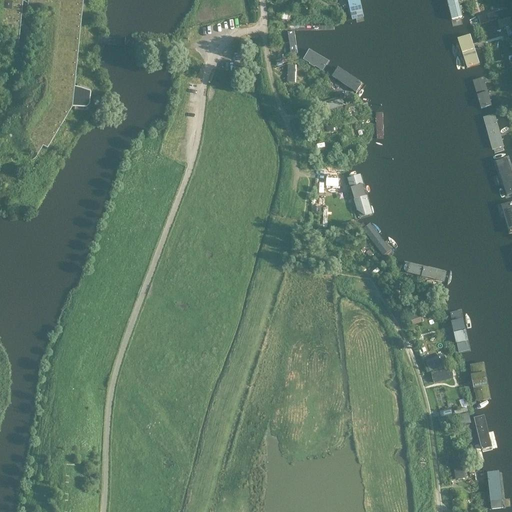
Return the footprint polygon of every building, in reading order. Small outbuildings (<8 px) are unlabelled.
[(84,2),(84,0),(4,0),(3,19),(7,20),(6,27),(15,28),(14,35),(14,48),(14,49),(15,49),(15,48),(16,47),(17,46),(17,45),(18,44),(19,31),(22,2),(27,4),(27,6),(25,17),(26,18),(30,8),(30,6),(60,9),(51,98),(33,127),(32,129),(32,131),(32,134),(32,137),(33,139),(34,141),(35,143),(37,145),(29,158),(29,159),(30,159),(31,159),(32,159),(33,159),(33,158),(34,158),(35,157),(41,147),(43,145),(47,147),(74,104),(76,104),(86,106),(88,105),(89,105),(91,91),(90,90),(77,86),(75,85),(84,2)] [(360,0),(346,0),(352,23),(365,20),(360,0)] [(444,0),(451,24),(464,21),(458,0),(444,0)] [(490,21),(501,18),(510,16),(508,11),(488,15),(490,21)] [(499,27),(500,26),(511,24),(510,18),(497,21),(499,27)] [(299,56),(296,34),(288,35),(291,57),(299,56)] [(458,42),(467,70),(480,66),(471,38),(458,42)] [(331,63),(310,50),(303,62),(324,75),(331,63)] [(287,82),(292,82),(296,82),(295,65),(286,66),(287,82)] [(361,87),(336,70),(330,79),(355,95),(361,87)] [(472,82),(481,111),(493,108),(484,78),(472,82)] [(76,104),(75,107),(86,109),(88,108),(89,108),(90,107),(91,105),(91,102),(93,92),(92,91),(91,90),(87,86),(78,83),(77,86),(90,90),(91,91),(89,105),(88,105),(86,106),(76,104)] [(386,90),(382,91),(380,95),(394,162),(396,165),(401,166),(404,164),(404,159),(389,93),(386,90)] [(340,98),(326,102),(328,111),(343,106),(340,98)] [(488,123),(496,149),(504,147),(496,120),(488,123)] [(20,160),(17,154),(18,153),(10,137),(11,136),(10,134),(0,139),(0,141),(0,143),(3,142),(10,157),(13,163),(14,163),(11,156),(17,154),(19,160),(20,160)] [(497,161),(508,198),(511,196),(511,173),(507,158),(497,161)] [(338,186),(339,177),(327,177),(326,186),(338,186)] [(361,177),(348,180),(359,221),(372,217),(361,177)] [(511,204),(501,208),(509,237),(511,235),(511,204)] [(371,225),(363,231),(385,259),(393,253),(371,225)] [(405,264),(402,275),(444,284),(447,273),(405,264)] [(450,315),(459,356),(470,353),(461,313),(450,315)] [(453,355),(438,359),(440,367),(455,363),(453,355)] [(471,368),(478,404),(492,401),(485,365),(471,368)] [(450,368),(431,373),(434,382),(453,377),(450,368)] [(459,415),(460,418),(455,419),(457,426),(471,424),(468,413),(459,415)] [(474,420),(484,455),(494,452),(484,417),(474,420)] [(68,474),(69,463),(75,464),(75,456),(62,456),(62,463),(65,464),(67,465),(67,473),(64,473),(62,474),(61,481),(64,482),(66,483),(66,491),(63,491),(60,493),(60,499),(62,501),(65,501),(64,510),(62,510),(59,511),(68,511),(69,511),(66,511),(67,500),(69,500),(70,493),(67,492),(68,481),(70,482),(71,474),(68,474)] [(464,468),(450,470),(452,480),(465,478),(464,468)] [(488,475),(491,511),(503,511),(500,474),(488,475)]
